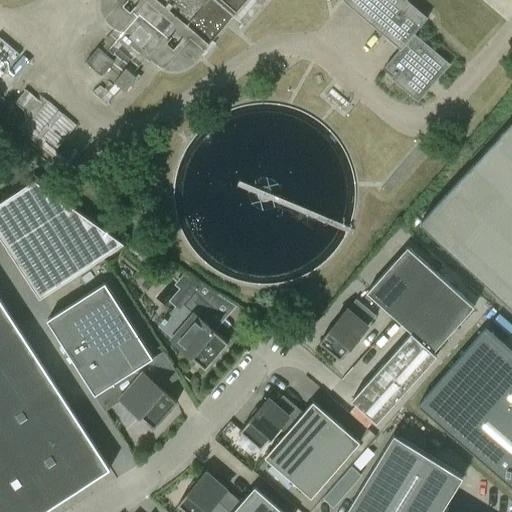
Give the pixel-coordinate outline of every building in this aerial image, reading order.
[(202,54),(209,44),(187,26),(165,7),(156,0),(101,0),(101,3),(101,9),(102,15),(105,20),(108,24),(111,27),(114,29),(110,34),(116,39),(108,50),(114,55),(115,54),(122,60),(117,66),(123,70),(114,81),(115,82),(108,91),(100,85),(92,92),(101,99),(100,101),(105,106),(113,96),(120,88),(124,92),(137,76),(133,73),(145,58),(150,63),(151,62),(154,65),(158,67),(161,68),(166,70),(171,71),(175,71),(179,71),(182,70),(186,68),(190,66),(194,63),(196,60),(202,54)] [(428,17),(408,0),(343,0),(400,48),(384,65),(398,77),(395,79),(416,97),(432,78),(436,80),(451,63),(415,33),(428,17)] [(0,72),(13,58),(0,46),(0,72)] [(85,62),(101,76),(114,61),(98,47),(85,62)] [(40,101),(26,89),(14,103),(23,111),(25,120),(18,128),(63,166),(68,161),(55,151),(76,126),(43,97),(40,101)] [(511,121),(421,222),(511,304),(511,121)] [(124,243),(34,179),(0,201),(0,235),(40,297),(124,243)] [(367,292),(395,316),(433,270),(408,247),(367,292)] [(433,351),(473,307),(433,270),(395,316),(412,332),(352,399),(376,421),(437,355),(433,351)] [(153,357),(105,282),(47,319),(95,394),(153,357)] [(215,309),(195,291),(177,311),(187,320),(171,338),(205,368),(228,342),(205,321),(215,309)] [(0,511),(41,511),(110,468),(0,299),(0,511)] [(367,325),(347,308),(320,341),(340,358),(367,325)] [(511,351),(485,328),(418,404),(511,485),(511,351)] [(148,364),(97,396),(107,413),(125,402),(154,427),(177,401),(164,390),(148,364)] [(286,432),(303,412),(283,394),(275,403),(268,398),(240,430),(260,447),(279,426),(286,432)] [(303,412),(286,432),(265,456),(311,497),(360,441),(313,401),(303,412)] [(447,511),(443,509),(463,476),(394,433),(345,511),(447,511)] [(232,511),(241,502),(206,471),(178,503),(187,511),(205,511),(216,500),(230,511),(232,511)] [(232,511),(283,511),(254,486),(241,502),(232,511)]
